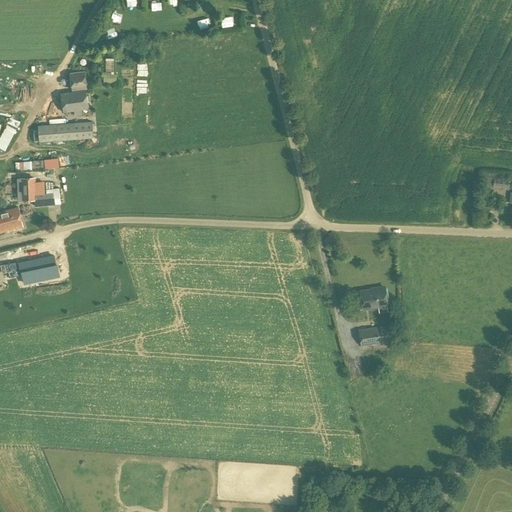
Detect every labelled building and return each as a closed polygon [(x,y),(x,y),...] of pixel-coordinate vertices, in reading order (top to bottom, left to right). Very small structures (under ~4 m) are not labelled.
[(71,81),(85,79),(84,71),(70,73),(71,81)] [(116,74),(103,75),(103,83),(116,83),(116,74)] [(85,79),(71,81),(72,89),(86,88),(85,79)] [(63,113),(88,109),(86,90),(60,93),(63,113)] [(39,142),(93,138),(92,122),(38,126),(39,142)] [(7,124),(0,136),(0,147),(5,150),(16,128),(7,124)] [(43,158),(44,168),(59,167),(58,157),(43,158)] [(507,190),(508,180),(485,176),(484,186),(507,190)] [(35,195),(34,184),(22,185),(22,200),(34,199),(35,207),(54,205),(53,193),(35,195)] [(0,232),(23,226),(18,207),(0,211),(0,232)] [(9,253),(0,254),(0,261),(2,274),(9,273),(10,277),(24,275),(21,258),(10,259),(9,253)] [(61,277),(59,267),(58,268),(56,257),(24,264),(26,273),(26,274),(27,274),(29,284),(61,277)] [(363,308),(387,304),(384,287),(360,291),(363,308)] [(360,345),(382,342),(393,340),(390,325),(380,326),(358,329),(360,345)] [(356,511),(366,511),(366,503),(356,504),(356,511)]
